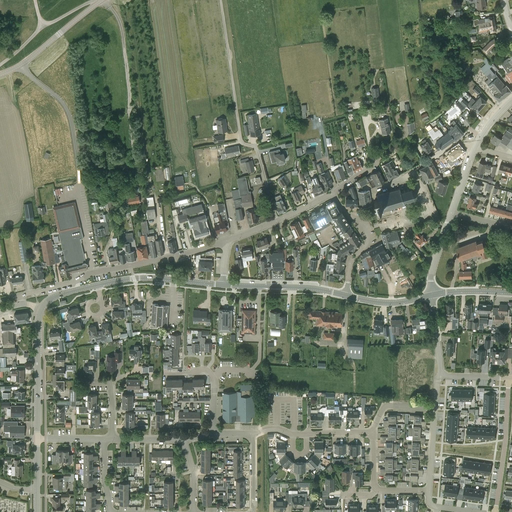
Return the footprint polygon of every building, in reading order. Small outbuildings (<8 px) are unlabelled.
[(485,3),(484,0),(476,0),(477,9),(486,8),(485,3)] [(478,20),(479,26),(495,24),(494,17),(488,17),(488,18),(478,20)] [(495,24),(479,26),(480,32),(490,30),(490,32),(496,31),(495,24)] [(482,49),(486,54),(488,53),(490,55),(493,51),(491,49),(492,48),(488,43),(482,49)] [(500,63),(508,74),(511,70),(511,55),(508,58),(500,63)] [(484,73),(487,71),(492,66),(488,61),(485,63),(486,64),(481,70),(484,73)] [(503,97),(511,91),(506,85),(505,86),(498,77),(495,73),(492,76),(490,73),(486,76),(488,79),(491,82),(503,97)] [(491,82),(488,79),(485,82),(488,85),(487,85),(493,92),(492,93),(494,95),(498,101),(503,97),(491,82)] [(472,90),(478,94),(481,91),(476,86),(472,90)] [(378,88),(371,88),(373,101),(379,100),(378,88)] [(478,98),(475,101),(482,107),(487,102),(480,96),(479,95),(477,97),(478,98)] [(470,100),(468,103),(469,104),(468,104),(471,106),(477,112),(482,107),(475,101),(472,98),(470,100)] [(464,99),(460,103),(466,107),(468,104),(469,104),(468,103),(464,99)] [(429,117),(431,116),(429,112),(427,113),(426,112),(427,112),(425,108),(419,111),(421,115),(423,120),(428,118),(429,117)] [(259,129),(259,127),(259,124),(257,114),(247,115),(249,131),(250,131),(250,136),(260,135),(259,130),(259,129)] [(218,133),(227,131),(226,125),(225,119),(223,119),(222,118),(219,119),(218,120),(216,120),(217,127),(218,133)] [(391,132),(387,119),(379,120),(382,134),(391,132)] [(448,131),(449,132),(455,139),(456,141),(460,137),(464,133),(459,127),(461,125),(458,122),(456,124),(453,120),(449,124),(451,125),(449,126),(451,128),(448,131)] [(495,135),(491,141),(498,145),(498,144),(505,149),(507,146),(511,149),(511,129),(510,128),(508,131),(507,130),(501,139),(495,135)] [(441,149),(455,139),(449,132),(444,136),(439,129),(435,132),(432,129),(428,132),(433,140),(432,141),(434,145),(438,149),(440,148),(441,149)] [(358,147),(365,145),(364,139),(356,141),(358,147)] [(430,150),(429,149),(431,148),(427,142),(426,142),(425,139),(421,141),(423,144),(420,146),(423,149),(424,149),(426,152),(427,152),(428,152),(429,151),(429,150),(430,150)] [(458,144),(447,153),(456,164),(460,162),(456,157),(464,151),(458,144)] [(224,149),(225,153),(226,156),(240,153),(238,146),(224,149)] [(280,149),(269,152),(272,163),(277,162),(278,163),(285,161),(283,153),(281,154),(280,149)] [(349,165),(351,164),(354,172),(362,168),(359,160),(358,161),(356,156),(347,160),(349,165)] [(249,161),(248,158),(240,160),(241,163),(245,162),(248,172),(255,170),(252,160),(249,161)] [(349,165),(347,160),(347,161),(344,162),(349,175),(354,173),(354,172),(351,164),(349,165)] [(399,175),(392,161),(382,166),(385,173),(389,180),(399,175)] [(425,181),(426,182),(428,181),(428,180),(432,177),(434,177),(436,175),(438,174),(432,162),(419,169),(425,181)] [(480,162),(478,169),(484,171),(488,172),(490,172),(491,170),(490,169),(491,166),(491,165),(489,165),(484,163),(480,162)] [(500,165),(499,171),(505,173),(507,166),(500,165)] [(505,176),(503,181),(505,182),(507,177),(508,174),(511,175),(511,174),(511,167),(507,166),(505,173),(505,176)] [(338,180),(345,177),(342,167),(334,170),(338,180)] [(361,187),(367,184),(369,183),(372,188),(376,186),(379,185),(379,184),(384,182),(379,170),(373,173),(370,174),(370,175),(358,181),(361,187)] [(323,187),(332,184),(328,172),(318,175),(323,187)] [(483,177),(483,179),(493,182),(494,177),(495,174),(491,173),(490,176),(488,176),(487,178),(486,177),(483,177)] [(183,181),(182,174),(175,175),(177,190),(184,189),(183,185),(183,181)] [(290,182),(285,175),(277,180),(282,187),(290,182)] [(237,219),(244,218),(242,207),(245,206),(246,210),(249,223),(258,221),(255,208),(254,209),(253,205),(250,191),(249,192),(246,177),(237,179),(239,189),(231,191),(237,219)] [(316,177),(312,178),(313,181),(312,182),(313,186),(312,187),(315,195),(324,192),(321,184),(319,185),(316,177)] [(447,184),(440,182),(438,181),(435,191),(444,194),(447,184)] [(492,184),(488,183),(487,182),(485,189),(491,191),(493,184),(492,184)] [(479,189),(481,185),(475,183),(472,190),(478,192),(481,193),(482,190),(479,189)] [(293,189),(295,192),(291,193),(295,201),(298,200),(301,199),(300,195),(305,193),(301,185),(293,189)] [(354,187),(349,189),(350,193),(352,198),(346,198),(346,205),(346,206),(357,207),(357,198),(354,187)] [(415,199),(416,198),(415,198),(416,195),(417,195),(417,194),(416,194),(415,191),(416,190),(416,189),(415,190),(412,188),(411,187),(411,188),(408,189),(408,188),(407,188),(407,189),(405,190),(404,189),(403,189),(404,190),(401,191),(400,190),(400,191),(400,189),(400,188),(399,189),(396,190),(396,189),(395,189),(395,190),(392,191),(392,190),(391,190),(391,191),(388,192),(387,191),(387,192),(384,193),(383,192),(383,193),(380,194),(379,194),(378,194),(379,195),(377,195),(376,195),(376,196),(378,200),(374,201),(376,209),(380,207),(381,211),(380,212),(381,212),(384,211),(384,212),(385,211),(388,210),(389,210),(392,209),(393,211),(397,209),(397,208),(397,207),(400,206),(401,207),(401,206),(405,205),(406,205),(406,204),(405,204),(404,202),(407,201),(408,201),(408,200),(411,200),(412,200),(412,199),(415,198),(415,199)] [(128,204),(140,202),(139,196),(128,197),(127,190),(118,192),(120,206),(120,207),(127,206),(126,204),(128,204)] [(371,205),(369,192),(369,191),(358,192),(360,207),(371,205)] [(274,196),(276,201),(276,202),(277,203),(274,204),(276,208),(279,213),(286,210),(284,205),(284,204),(282,199),(280,194),(274,196)] [(472,208),(472,209),(476,210),(477,203),(474,203),(476,198),(480,199),(485,200),(486,198),(473,194),(472,197),(470,196),(467,206),(472,208)] [(153,196),(146,197),(147,206),(146,206),(148,219),(156,218),(154,205),(153,196)] [(491,206),(489,212),(495,214),(497,208),(498,204),(499,202),(499,199),(496,198),(495,203),(494,203),(493,207),(491,206)] [(86,262),(80,239),(83,238),(74,201),(52,206),(58,232),(64,255),(65,261),(66,263),(67,263),(68,265),(70,273),(84,269),(88,269),(87,265),(88,264),(86,262)] [(314,227),(331,218),(327,211),(336,206),(334,202),(326,206),(327,207),(324,209),(323,207),(320,209),(321,210),(319,211),(316,213),(315,213),(315,212),(311,213),(312,215),(309,216),(312,222),(314,227)] [(26,221),(34,220),(32,203),(23,204),(26,221)] [(201,203),(192,206),(200,234),(208,232),(206,227),(204,219),(206,219),(205,213),(204,214),(202,207),(201,203)] [(224,232),(226,231),(226,230),(229,229),(224,203),(217,204),(219,212),(217,213),(217,216),(213,217),(215,223),(214,223),(217,233),(218,234),(221,233),(221,232),(223,231),(224,232)] [(503,209),(501,215),(507,217),(511,205),(507,204),(506,210),(503,209)] [(38,214),(40,214),(41,215),(45,214),(44,206),(39,207),(37,208),(38,214)] [(193,227),(194,230),(196,236),(200,234),(192,206),(181,209),(183,214),(178,215),(180,222),(187,220),(188,223),(190,228),(193,227)] [(336,215),(340,213),(340,212),(338,210),(337,207),(336,206),(327,211),(331,218),(332,217),(332,216),(336,215)] [(340,213),(332,216),(332,217),(333,218),(332,218),(333,220),(334,220),(337,225),(346,220),(341,212),(340,213)] [(309,226),(311,225),(307,218),(302,220),(305,226),(301,227),(299,221),(290,225),(292,229),(290,229),(293,236),(295,235),(295,236),(297,240),(309,234),(311,240),(316,238),(312,228),(310,229),(309,226)] [(350,226),(346,220),(337,225),(339,228),(338,229),(341,232),(342,232),(341,232),(350,226)] [(149,235),(148,230),(147,221),(143,222),(140,222),(142,231),(143,236),(147,235),(149,235)] [(330,225),(329,222),(313,231),(315,234),(330,225)] [(93,225),(95,235),(94,235),(95,242),(100,241),(99,235),(109,233),(107,224),(107,223),(93,225)] [(174,237),(176,237),(173,224),(170,225),(172,238),(167,239),(168,242),(170,252),(177,250),(175,240),(174,237)] [(346,238),(347,237),(354,232),(350,226),(341,232),(342,232),(341,232),(346,238)] [(142,244),(148,243),(147,235),(143,236),(142,231),(138,232),(139,236),(140,235),(142,244)] [(381,234),(381,235),(385,248),(393,245),(400,243),(397,231),(389,233),(389,232),(381,234)] [(354,232),(347,237),(349,241),(354,248),(361,243),(354,232)] [(418,239),(415,242),(420,247),(427,241),(423,235),(421,236),(418,232),(414,235),(415,235),(411,237),(413,239),(416,236),(418,239)] [(124,243),(134,241),(133,233),(123,234),(124,243)] [(154,234),(149,235),(147,235),(148,243),(151,257),(157,256),(154,241),(154,240),(154,239),(154,238),(155,238),(154,234)] [(158,240),(156,234),(154,234),(155,238),(154,238),(155,240),(158,254),(163,253),(161,239),(158,240)] [(260,249),(262,252),(269,249),(268,246),(269,245),(266,237),(257,241),(260,249)] [(46,265),(55,263),(54,254),(54,250),(53,250),(51,238),(40,240),(44,262),(40,263),(40,265),(31,266),(32,274),(33,274),(33,282),(44,281),(43,272),(43,268),(47,268),(46,265)] [(107,252),(108,256),(109,257),(110,264),(120,262),(119,255),(119,254),(118,248),(117,238),(112,239),(114,248),(108,249),(107,252)] [(24,240),(18,241),(22,262),(28,261),(24,240)] [(461,260),(462,263),(462,271),(459,271),(460,278),(472,278),(472,270),(467,270),(466,267),(466,264),(467,263),(467,261),(472,260),(473,261),(479,259),(478,257),(481,255),(483,259),(488,257),(485,249),(486,249),(485,247),(486,247),(487,245),(486,242),(484,242),(483,240),(477,242),(476,241),(456,248),(460,261),(461,260)] [(355,249),(354,248),(349,241),(344,244),(350,253),(352,252),(352,251),(355,249)] [(129,243),(124,244),(125,247),(126,253),(127,261),(136,259),(135,251),(130,252),(129,251),(130,251),(129,243)] [(344,244),(339,247),(340,249),(340,250),(347,254),(348,253),(348,254),(350,253),(344,244)] [(386,252),(382,244),(381,244),(376,247),(368,251),(372,258),(376,266),(391,258),(388,251),(386,252)] [(148,257),(146,246),(137,248),(139,259),(148,257)] [(241,257),(241,258),(237,259),(237,260),(239,268),(243,267),(242,261),(253,259),(252,255),(251,248),(241,250),(243,257),(241,257)] [(367,251),(360,256),(363,263),(365,268),(363,268),(364,271),(359,272),(360,277),(361,279),(364,279),(363,287),(368,287),(368,275),(370,275),(370,278),(375,278),(374,271),(374,268),(374,267),(371,258),(367,251)] [(284,262),(284,261),(283,253),(283,252),(269,252),(269,253),(269,262),(269,263),(272,262),(272,270),(283,270),(282,262),(284,262)] [(260,260),(261,271),(262,271),(263,271),(265,271),(265,270),(268,270),(267,262),(269,262),(269,253),(265,254),(266,260),(260,260)] [(283,253),(284,261),(285,261),(285,270),(293,270),(293,258),(288,258),(288,261),(286,261),(286,253),(283,253)] [(335,259),(334,260),(345,261),(345,259),(345,258),(345,257),(338,253),(335,253),(332,253),(331,253),(328,253),(328,258),(331,258),(335,259)] [(199,269),(205,269),(205,258),(200,258),(200,254),(196,256),(196,258),(196,260),(196,262),(199,263),(199,269)] [(315,259),(316,255),(310,255),(310,259),(309,269),(316,270),(317,260),(315,259)] [(334,265),(333,268),(343,269),(344,263),(345,263),(345,261),(334,260),(334,265)] [(70,275),(70,273),(68,265),(67,263),(66,263),(65,261),(64,261),(64,263),(61,264),(62,266),(58,267),(59,267),(58,267),(60,272),(61,277),(70,275)] [(333,268),(334,265),(330,264),(326,264),(326,270),(333,271),(332,274),(335,274),(335,275),(340,276),(340,275),(342,275),(343,270),(343,269),(333,268)] [(22,277),(18,277),(18,275),(16,276),(16,277),(9,278),(10,283),(12,283),(13,284),(22,283),(22,277)] [(413,287),(400,293),(401,296),(414,290),(413,287)] [(118,305),(118,308),(125,307),(124,302),(121,301),(121,297),(111,298),(111,300),(111,301),(110,301),(110,302),(111,303),(112,303),(112,305),(118,305)] [(137,305),(137,303),(132,303),(133,311),(135,311),(135,314),(142,314),(141,304),(137,305)] [(167,327),(168,324),(169,305),(158,304),(158,303),(152,303),(151,324),(150,324),(150,327),(158,328),(158,327),(167,327)] [(446,313),(446,315),(451,315),(451,320),(453,320),(452,330),(458,330),(459,324),(459,318),(459,313),(455,313),(455,317),(454,317),(454,309),(453,309),(453,304),(447,304),(446,304),(446,313)] [(472,313),(472,304),(465,304),(465,313),(465,314),(466,314),(466,318),(469,318),(469,321),(468,321),(467,328),(472,328),(473,321),(473,318),(473,313),(472,313)] [(487,325),(492,325),(492,320),(488,319),(488,315),(487,315),(488,312),(491,313),(491,305),(485,304),(484,325),(487,325)] [(493,312),(492,330),(510,331),(511,316),(509,315),(509,310),(508,309),(508,304),(499,304),(499,313),(493,312)] [(125,307),(118,308),(118,311),(112,312),(113,313),(112,314),(112,315),(112,316),(113,317),(113,319),(123,318),(123,313),(125,312),(125,310),(127,310),(127,307),(125,307)] [(66,316),(68,321),(72,320),(74,319),(73,317),(79,315),(79,313),(79,312),(80,311),(79,311),(79,310),(78,310),(77,308),(68,311),(69,314),(66,316)] [(206,320),(206,324),(210,324),(211,314),(207,314),(207,311),(197,311),(197,310),(194,310),(194,311),(193,320),(206,320)] [(219,310),(219,324),(219,330),(231,331),(231,324),(232,310),(219,310)] [(237,318),(236,321),(255,322),(255,311),(242,310),(242,318),(237,318)] [(319,311),(309,311),(308,319),(316,319),(316,324),(316,325),(318,325),(319,311)] [(324,326),(331,326),(332,312),(326,312),(321,311),(321,312),(319,311),(318,325),(324,325),(324,326)] [(15,323),(18,322),(29,321),(28,317),(28,312),(14,314),(15,323)] [(281,313),(273,312),(273,322),(281,322),(281,326),(287,326),(287,317),(281,317),(281,313)] [(334,326),(341,327),(341,324),(342,313),(332,312),(331,326),(334,326)] [(425,317),(418,318),(419,326),(422,326),(422,327),(426,326),(426,324),(425,317)] [(411,319),(412,324),(413,328),(416,327),(416,331),(420,330),(419,327),(419,326),(418,318),(411,319)] [(381,324),(381,320),(374,319),(374,326),(374,331),(380,331),(380,330),(382,331),(383,329),(384,330),(385,335),(389,334),(388,326),(384,327),(384,328),(383,328),(383,324),(381,324)] [(406,334),(406,333),(406,328),(402,328),(402,325),(402,319),(391,319),(391,324),(391,325),(391,331),(394,331),(394,334),(403,334),(406,334)] [(68,321),(63,323),(64,326),(65,325),(66,328),(70,326),(72,331),(81,328),(81,327),(81,326),(81,325),(81,324),(80,323),(79,322),(73,323),(72,320),(68,321)] [(254,333),(255,324),(255,322),(236,321),(236,325),(242,325),(242,333),(254,333)] [(103,330),(100,331),(102,340),(105,339),(105,338),(106,337),(106,334),(111,333),(109,324),(109,323),(107,323),(106,323),(105,323),(104,323),(103,324),(102,325),(103,330)] [(3,348),(3,356),(0,356),(0,365),(5,366),(5,356),(16,355),(16,347),(15,347),(14,343),(15,343),(14,333),(20,332),(20,327),(16,327),(16,324),(2,324),(3,348)] [(102,340),(100,331),(97,332),(95,326),(94,326),(93,326),(92,326),(91,326),(90,327),(89,328),(91,337),(95,336),(96,341),(102,340)] [(50,339),(60,338),(59,330),(49,332),(50,339)] [(192,352),(199,352),(199,350),(202,350),(201,337),(198,337),(198,343),(192,343),(192,352)] [(205,337),(201,337),(202,350),(205,350),(205,351),(211,351),(211,343),(205,343),(205,337)] [(66,351),(64,338),(58,338),(59,351),(66,351)] [(348,345),(348,356),(349,356),(349,358),(355,363),(363,363),(363,357),(362,357),(363,340),(347,339),(347,345),(348,345)] [(99,344),(94,345),(94,350),(91,350),(91,354),(94,354),(94,359),(99,359),(99,344)] [(134,358),(134,364),(137,364),(138,358),(138,356),(141,356),(142,349),(141,349),(141,346),(134,345),(134,349),(129,349),(129,354),(131,354),(131,358),(134,358)] [(499,351),(499,352),(499,363),(505,363),(505,358),(508,358),(508,357),(511,357),(511,347),(508,348),(502,348),(502,351),(499,351)] [(398,376),(408,376),(407,394),(413,395),(413,384),(423,385),(423,378),(426,378),(427,364),(418,364),(418,368),(413,368),(413,349),(398,348),(398,364),(399,365),(398,376)] [(493,358),(493,363),(499,363),(499,352),(499,351),(496,351),(496,348),(490,348),(490,357),(493,358)] [(477,358),(478,358),(477,362),(479,362),(479,363),(481,363),(481,362),(485,363),(486,350),(478,350),(478,354),(477,354),(477,358)] [(122,352),(114,352),(114,356),(107,356),(107,370),(115,370),(115,362),(122,362),(122,352)] [(55,354),(55,364),(64,364),(64,361),(64,354),(55,354)] [(92,370),(96,370),(96,361),(88,361),(88,366),(84,366),(84,373),(92,374),(92,370)] [(55,364),(55,374),(57,374),(64,374),(64,367),(64,364),(55,364)] [(16,378),(16,381),(24,381),(24,369),(16,369),(16,370),(12,371),(12,375),(16,375),(16,378)] [(57,374),(55,374),(53,374),(53,381),(55,381),(55,391),(64,391),(64,380),(57,380),(57,374)] [(134,392),(135,392),(148,393),(148,392),(147,392),(147,390),(143,390),(143,388),(139,388),(140,380),(127,380),(127,389),(134,389),(134,392)] [(171,390),(171,380),(166,380),(166,386),(163,386),(163,394),(166,394),(166,392),(171,392),(171,390)] [(223,421),(233,421),(235,421),(235,419),(242,419),(242,421),(251,421),(251,417),(255,417),(255,406),(254,395),(254,385),(240,385),(241,390),(241,392),(236,392),(236,393),(223,393),(223,421)] [(448,395),(448,400),(458,400),(458,389),(452,389),(451,395),(448,395)] [(18,390),(14,390),(14,393),(14,398),(18,398),(24,398),(25,390),(18,390)] [(484,393),(484,400),(495,400),(495,393),(489,393),(490,390),(484,390),(484,393)] [(316,413),(316,423),(322,423),(322,416),(325,416),(325,407),(325,402),(322,402),(322,407),(319,409),(319,413),(316,413)] [(349,421),(352,421),(352,411),(347,411),(347,404),(343,403),(343,406),(343,417),(347,417),(347,420),(349,420),(349,421)] [(361,404),(361,407),(361,410),(365,410),(365,417),(371,417),(371,412),(373,412),(374,410),(374,407),(371,407),(371,408),(365,408),(365,404),(361,404)] [(56,420),(56,422),(64,422),(64,405),(56,405),(56,420)] [(24,406),(11,406),(11,416),(24,416),(24,406)] [(334,413),(335,423),(338,423),(340,423),(340,419),(343,419),(343,417),(343,406),(339,406),(339,413),(334,413)] [(311,407),(307,407),(307,408),(307,415),(310,415),(310,423),(316,423),(316,413),(311,413),(311,407)] [(331,423),(335,423),(334,413),(328,413),(328,407),(325,407),(325,416),(329,416),(329,423),(331,423)] [(352,411),(352,421),(356,421),(356,420),(358,420),(358,413),(361,413),(361,410),(361,407),(358,407),(358,408),(356,408),(356,411),(352,411)] [(383,421),(383,424),(396,424),(396,420),(400,420),(400,415),(396,415),(388,415),(388,421),(383,421)] [(414,420),(413,424),(426,425),(426,422),(421,421),(421,416),(414,416),(410,415),(409,419),(414,420)] [(10,432),(10,437),(24,437),(24,426),(17,426),(17,421),(4,421),(3,431),(10,432)] [(388,427),(388,432),(400,432),(400,428),(396,428),(396,424),(383,424),(383,427),(388,427)] [(413,428),(409,428),(409,432),(420,432),(421,427),(426,428),(426,425),(413,424),(413,428)] [(388,437),(385,437),(380,437),(380,440),(393,440),(393,439),(395,439),(395,438),(396,438),(396,435),(400,435),(400,432),(388,432),(388,437)] [(413,436),(412,440),(425,441),(425,438),(420,437),(420,432),(409,432),(408,436),(413,436)] [(276,443),(276,448),(285,448),(285,442),(279,439),(277,443),(276,443)] [(385,443),(385,448),(397,448),(397,444),(393,444),(393,440),(380,440),(380,443),(385,443)] [(408,444),(408,448),(419,449),(420,443),(425,444),(425,441),(412,440),(412,444),(408,444)] [(18,453),(24,453),(24,445),(14,445),(14,441),(7,441),(7,446),(12,446),(12,453),(17,453),(18,453)] [(233,451),(233,455),(242,455),(242,451),(242,447),(233,447),(229,447),(229,451),(233,451)] [(277,454),(278,457),(285,454),(285,448),(276,448),(276,454),(277,454)] [(314,448),(314,454),(321,457),(322,454),(323,454),(323,448),(314,448)] [(397,452),(397,448),(385,448),(385,453),(380,453),(380,456),(393,456),(393,452),(397,452)] [(411,452),(411,456),(424,457),(424,454),(419,454),(419,449),(408,448),(407,452),(411,452)] [(59,460),(62,460),(62,450),(56,450),(56,455),(52,455),(52,463),(59,463),(59,460)] [(69,455),(69,450),(62,450),(62,460),(65,460),(65,463),(73,463),(73,455),(69,455)] [(278,457),(280,460),(279,461),(283,465),(289,459),(285,454),(278,457)] [(314,454),(310,459),(316,465),(320,461),(320,460),(321,457),(314,454)] [(385,459),(385,464),(397,464),(397,460),(393,460),(393,456),(380,456),(380,459),(385,459)] [(418,465),(419,460),(424,460),(424,457),(411,456),(411,460),(407,460),(406,464),(418,465)] [(444,461),(444,468),(454,468),(455,458),(450,458),(449,462),(444,461)] [(288,468),(291,469),(294,463),(289,459),(283,465),(287,469),(288,468)] [(306,463),(308,470),(311,468),(312,469),(316,465),(310,459),(306,463)] [(11,475),(15,475),(22,475),(23,465),(20,465),(20,460),(14,460),(14,466),(11,466),(11,475)] [(463,460),(462,470),(469,471),(470,461),(463,460)] [(470,461),(469,471),(476,473),(477,462),(470,461)] [(477,462),(476,473),(482,474),(484,463),(477,462)] [(294,472),(300,472),(300,463),(294,463),(291,469),(294,471),(294,472)] [(306,463),(300,463),(300,472),(305,472),(305,471),(308,470),(306,463)] [(484,463),(482,474),(489,475),(491,464),(484,463)] [(380,469),(380,472),(393,472),(393,468),(397,468),(397,464),(385,464),(385,469),(380,469)] [(410,468),(410,472),(423,473),(423,470),(418,470),(418,465),(406,464),(406,468),(410,468)] [(350,475),(353,475),(353,472),(353,468),(349,468),(349,471),(342,471),(342,482),(350,482),(350,475)] [(353,478),(356,478),(355,485),(362,485),(362,475),(356,475),(356,472),(353,472),(353,475),(353,478)] [(385,475),(385,480),(393,481),(397,481),(397,476),(393,476),(393,472),(380,472),(380,475),(385,475)] [(406,476),(405,480),(417,481),(418,476),(423,476),(423,473),(410,472),(410,476),(406,476)] [(212,480),(212,477),(205,477),(205,480),(203,480),(203,484),(203,486),(212,486),(212,480)] [(53,482),(53,488),(62,488),(62,481),(62,478),(52,478),(52,482),(53,482)] [(322,496),(329,496),(329,491),(334,491),(334,479),(325,479),(325,490),(322,490),(322,496)] [(442,484),(441,490),(444,490),(444,495),(451,496),(452,485),(442,484)] [(464,487),(463,498),(469,499),(471,488),(464,487)] [(471,488),(469,499),(476,500),(478,489),(471,488)] [(478,489),(476,500),(483,501),(484,496),(487,496),(488,490),(478,489)] [(297,507),(297,494),(291,494),(291,490),(289,490),(289,492),(288,503),(288,505),(292,505),(292,507),(297,507)] [(273,510),(279,510),(279,499),(276,499),(276,497),(273,497),(273,492),(269,492),(269,502),(273,503),(273,510)] [(286,503),(288,503),(289,492),(285,492),(285,498),(283,498),(283,499),(279,499),(279,510),(286,510),(286,503)] [(297,507),(303,507),(303,505),(309,505),(309,500),(306,500),(307,494),(303,494),(297,494),(297,507)] [(328,496),(322,496),(322,502),(325,502),(325,506),(336,506),(336,499),(328,499),(328,496)] [(63,511),(64,510),(64,507),(63,506),(62,506),(60,506),(60,498),(53,498),(53,503),(53,506),(53,511),(62,511),(63,511)] [(384,511),(385,511),(390,511),(390,500),(385,500),(385,505),(382,505),(381,511),(384,511)] [(399,511),(399,506),(399,505),(396,505),(396,500),(390,500),(390,511),(395,511),(396,511),(399,511)]
